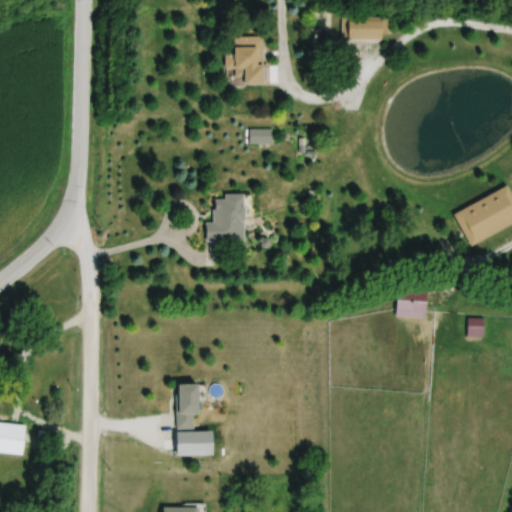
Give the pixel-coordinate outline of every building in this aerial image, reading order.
[(383,22),(348,22),(348,40),(383,40),(383,22)] [(263,37),(234,37),(234,53),(226,53),(226,69),(244,69),(244,85),(263,85),(263,37)] [(470,245),(511,226),(511,194),(509,188),(455,213),(470,245)] [(207,223),(207,242),(245,242),(245,194),(225,194),(225,199),(215,200),(215,223),(207,223)] [(171,374),(172,420),(187,420),(186,405),(192,405),(191,374),(171,374)] [(178,386),(178,429),(198,429),(198,386),(178,386)] [(0,418),(0,451),(21,453),(24,421),(0,418)] [(154,511),(154,497),(192,497),(192,511),(154,511)]
